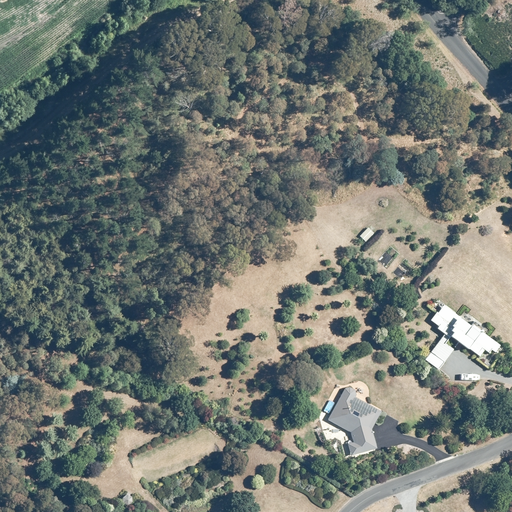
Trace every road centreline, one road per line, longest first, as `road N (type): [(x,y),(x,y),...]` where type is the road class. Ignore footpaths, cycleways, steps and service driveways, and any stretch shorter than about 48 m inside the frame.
road 1 (residential): [(337,511),(511,433)]
road 2 (residential): [(511,117),(412,0)]
